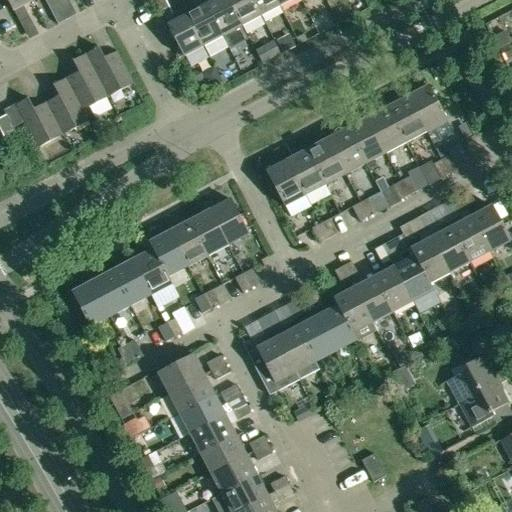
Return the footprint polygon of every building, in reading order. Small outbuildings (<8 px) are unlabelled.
[(23,6),(32,1),(31,0),(6,0),(19,23),(29,18),(23,6)] [(46,0),(44,1),(57,25),(67,20),(57,3),(56,0),(46,0)] [(203,47),(222,37),(202,0),(190,0),(196,10),(186,15),(203,47)] [(202,0),(222,37),(241,27),(226,0),(215,0),(214,0),(202,0)] [(226,0),(241,27),(260,17),(251,0),(226,0)] [(251,0),(260,17),(279,7),(275,0),(251,0)] [(174,16),(170,9),(161,14),(160,15),(164,21),(174,16)] [(183,58),(203,47),(186,15),(176,21),(166,26),(183,57),(183,58)] [(261,64),(279,54),(272,41),(254,50),(261,64)] [(98,48),(86,55),(108,98),(134,84),(117,52),(104,59),(98,48)] [(83,111),(108,98),(86,55),(73,61),(78,72),(66,79),(83,111)] [(89,122),(83,111),(66,79),(53,86),(59,96),(46,103),(63,135),(89,122)] [(407,98),(426,133),(446,122),(428,87),(407,98)] [(407,98),(386,109),(405,144),(426,133),(407,98)] [(36,149),(63,135),(46,103),(33,109),(28,99),(14,106),(36,149)] [(367,119),(386,154),(405,144),(386,109),(367,119)] [(367,119),(347,130),(365,165),(386,154),(367,119)] [(365,165),(347,130),(326,141),(345,176),(365,165)] [(326,141),(306,151),(325,186),(345,176),(326,141)] [(306,151),(286,162),(305,197),(325,186),(306,151)] [(449,157),(441,161),(448,176),(457,171),(449,157)] [(448,176),(441,161),(432,166),(440,180),(448,176)] [(305,197),(286,162),(266,173),(285,208),(305,197)] [(400,182),(408,196),(417,191),(409,177),(400,182)] [(388,207),(408,196),(400,182),(380,193),(388,207)] [(468,192),(459,197),(467,211),(475,206),(468,192)] [(458,215),(467,211),(459,197),(451,201),(458,215)] [(360,204),(368,218),(376,214),(369,200),(360,204)] [(230,201),(211,211),(230,245),(248,236),(230,201)] [(352,209),(359,223),(368,218),(360,204),(352,209)] [(471,217),(489,253),(510,242),(492,206),(471,217)] [(211,211),(191,221),(210,256),(230,245),(211,211)] [(428,214),(419,218),(426,232),(435,228),(428,214)] [(471,217),(450,228),(469,264),(489,253),(471,217)] [(418,237),(426,232),(419,218),(410,223),(418,237)] [(210,256),(191,221),(171,232),(189,267),(210,256)] [(320,225),(328,239),(336,235),(329,221),(320,225)] [(312,230),(319,244),(328,239),(320,225),(312,230)] [(430,239),(448,274),(469,264),(450,228),(430,239)] [(148,244),(152,250),(169,278),(189,267),(171,232),(148,244)] [(410,250),(414,257),(430,284),(448,274),(430,239),(410,250)] [(392,242),(383,247),(391,261),(399,256),(392,242)] [(382,265),(391,261),(383,247),(375,251),(382,265)] [(133,260),(152,296),(173,285),(169,278),(152,250),(133,260)] [(433,291),(430,284),(414,257),(393,268),(411,303),(433,291)] [(133,260),(113,271),(132,307),(152,296),(133,260)] [(343,268),(350,282),(358,277),(351,264),(343,268)] [(350,282),(343,268),(335,272),(340,281),(342,286),(350,282)] [(393,268),(372,279),(391,314),(411,303),(393,268)] [(252,270),(244,275),(252,289),(260,284),(252,270)] [(113,271),(93,282),(111,317),(132,307),(113,271)] [(252,289),(244,275),(236,279),(243,293),(252,289)] [(370,325),(391,314),(372,279),(352,289),(370,325)] [(111,317),(93,282),(72,293),(91,328),(111,317)] [(333,299),(337,306),(356,341),(357,342),(373,333),(373,332),(374,331),(370,325),(352,289),(333,299)] [(212,291),(204,296),(211,310),(220,306),(212,291)] [(314,291),(306,296),(313,310),(322,305),(314,291)] [(203,314),(211,310),(204,296),(195,300),(203,314)] [(305,314),(313,310),(306,296),(297,300),(305,314)] [(356,341),(337,306),(318,316),(337,352),(356,341)] [(274,312),(266,317),(273,331),(282,327),(274,312)] [(318,316),(297,327),(316,362),(337,352),(318,316)] [(265,335),(273,331),(266,317),(257,321),(265,335)] [(167,324),(175,339),(183,334),(176,320),(167,324)] [(175,339),(167,324),(159,329),(166,343),(175,339)] [(495,350),(511,342),(503,326),(487,334),(495,350)] [(297,327),(277,338),(300,380),(320,370),(316,362),(297,327)] [(300,380),(277,338),(245,355),(268,397),(300,380)] [(135,342),(127,346),(134,360),(143,356),(135,342)] [(126,365),(134,360),(127,346),(118,350),(126,365)] [(495,381),(493,377),(485,362),(488,360),(489,361),(497,357),(492,348),(477,356),(479,359),(465,367),(467,371),(454,378),(447,382),(459,406),(481,394),(479,390),(495,381)] [(158,374),(168,393),(204,375),(194,355),(158,374)] [(207,364),(212,373),(225,365),(221,357),(207,364)] [(465,367),(464,363),(450,370),(454,378),(467,371),(465,367)] [(225,365),(212,373),(216,381),(230,374),(225,365)] [(481,394),(459,406),(472,429),(493,417),(491,413),(507,404),(497,385),(500,383),(501,384),(509,380),(505,371),(493,377),(495,381),(479,390),(481,394)] [(215,395),(204,375),(168,393),(179,414),(215,395)] [(190,434),(225,416),(215,395),(179,414),(190,434)] [(233,413),(247,405),(242,397),(228,404),(233,413)] [(297,422),(315,413),(310,404),(293,413),(297,422)] [(247,405),(233,413),(237,421),(251,414),(247,405)] [(236,436),(225,416),(190,434),(200,455),(236,436)] [(511,434),(500,441),(511,464),(511,434)] [(247,457),(236,436),(200,455),(211,475),(247,457)] [(254,453),(268,446),(263,438),(249,445),(254,453)] [(272,455),(268,446),(254,453),(258,462),(272,455)] [(374,455),(361,462),(373,484),(386,477),(374,455)] [(257,477),(247,457),(211,475),(222,496),(257,477)] [(240,511),(268,498),(257,477),(222,496),(230,511),(240,511)] [(275,494),(289,487),(285,478),(271,485),(275,494)] [(289,487),(275,494),(280,503),(294,495),(289,487)] [(176,492),(163,499),(161,500),(164,507),(166,506),(179,499),(176,492)] [(275,511),(268,498),(240,511),(275,511)] [(431,511),(425,500),(416,504),(420,511),(431,511)]
